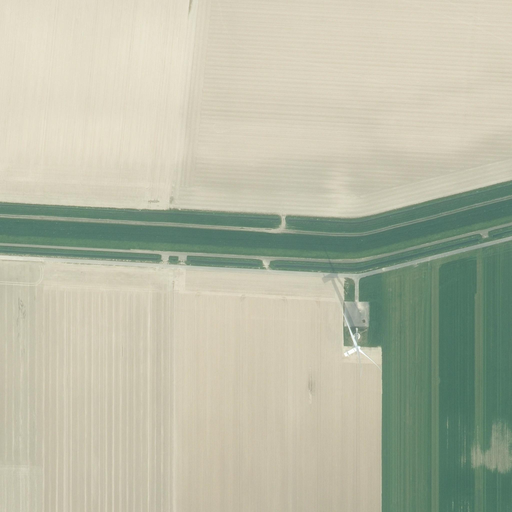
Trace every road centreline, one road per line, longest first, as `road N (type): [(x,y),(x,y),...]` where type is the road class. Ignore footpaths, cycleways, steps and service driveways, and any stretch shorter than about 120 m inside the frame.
road 1 (track): [(0,215),(355,235),(511,197)]
road 2 (unclassified): [(511,224),(347,262),(0,244)]
